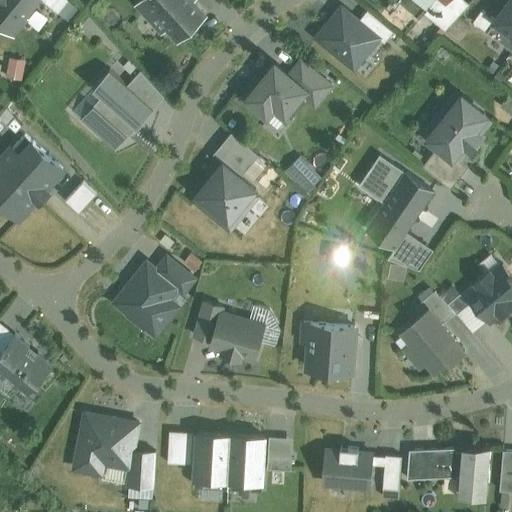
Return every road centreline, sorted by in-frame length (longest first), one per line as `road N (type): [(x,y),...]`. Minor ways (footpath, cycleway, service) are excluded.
road 1 (residential): [(51,298),(96,360),(168,386),(400,415),(511,390)]
road 2 (residential): [(286,0),(243,33),(198,92),(160,185),(51,298)]
